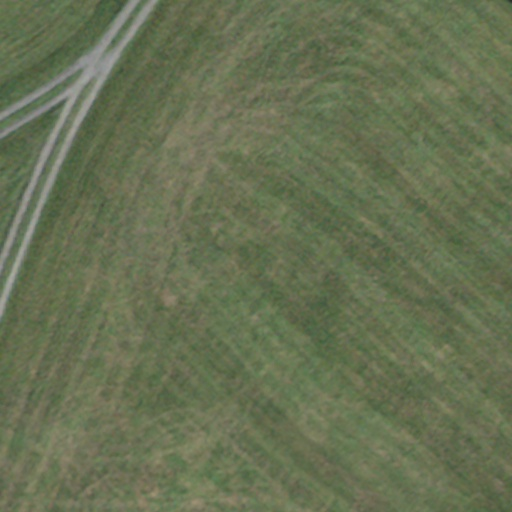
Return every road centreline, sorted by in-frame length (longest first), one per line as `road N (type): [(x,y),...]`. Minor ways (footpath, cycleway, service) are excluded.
road 1 (track): [(0,299),(104,57),(143,0)]
road 2 (track): [(104,57),(0,122)]
